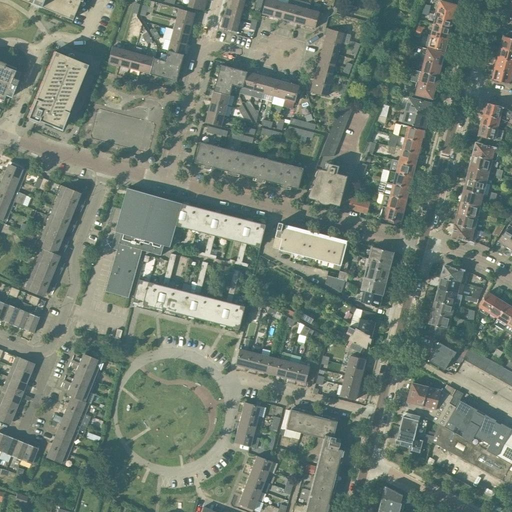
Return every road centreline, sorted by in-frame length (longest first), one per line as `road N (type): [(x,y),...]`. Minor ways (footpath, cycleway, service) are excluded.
road 1 (residential): [(422,243),(166,180)]
road 2 (residential): [(44,351),(74,286),(72,257),(108,166)]
road 3 (residential): [(378,416),(422,243)]
road 4 (residential): [(422,243),(464,81)]
road 5 (residential): [(378,416),(223,379)]
road 6 (residential): [(166,180),(206,41)]
road 7 (residential): [(162,470),(195,467),(223,444),(232,420),(223,379)]
